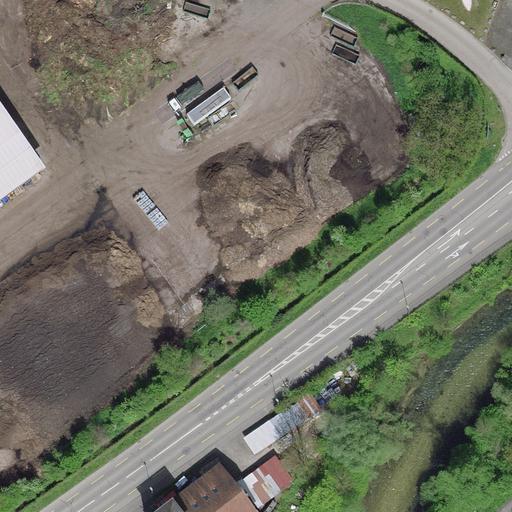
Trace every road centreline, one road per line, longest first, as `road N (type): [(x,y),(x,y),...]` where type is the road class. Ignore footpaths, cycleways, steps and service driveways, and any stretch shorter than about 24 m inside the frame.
road 1 (primary): [(77,511),(511,189)]
road 2 (unclassified): [(511,93),(397,0)]
